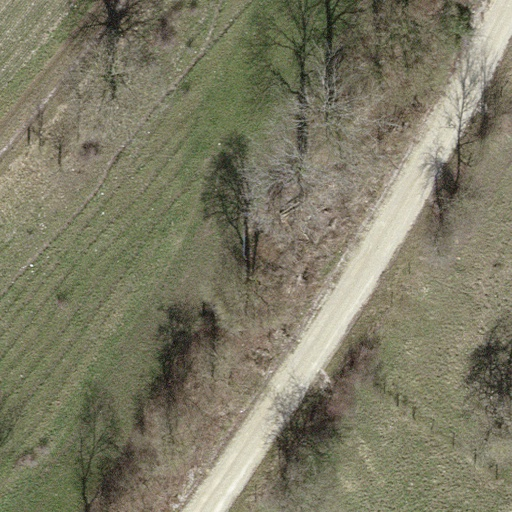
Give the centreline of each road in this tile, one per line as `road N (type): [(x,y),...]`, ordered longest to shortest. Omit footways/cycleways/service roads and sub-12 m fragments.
road 1 (track): [(208,511),(377,256),(511,8)]
road 2 (track): [(0,143),(115,0)]
